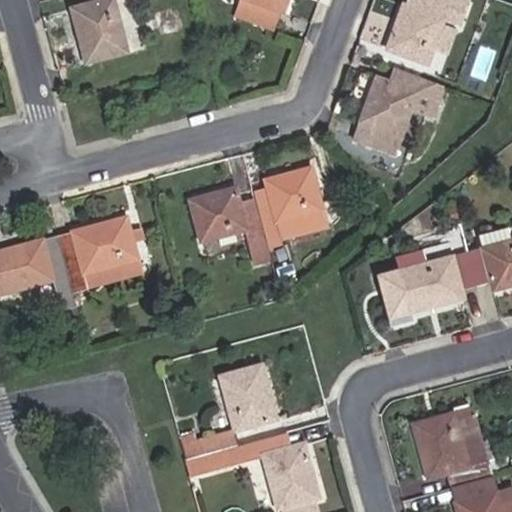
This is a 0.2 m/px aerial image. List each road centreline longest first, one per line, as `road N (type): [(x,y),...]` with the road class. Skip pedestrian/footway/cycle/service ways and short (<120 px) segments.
road 1 (residential): [(55,175),(307,105),(347,0)]
road 2 (residential): [(378,511),(356,433),(356,396),(368,384),(511,343)]
road 3 (unclassified): [(144,511),(123,432),(107,404),(74,396),(0,414)]
road 4 (residential): [(44,133),(10,0)]
